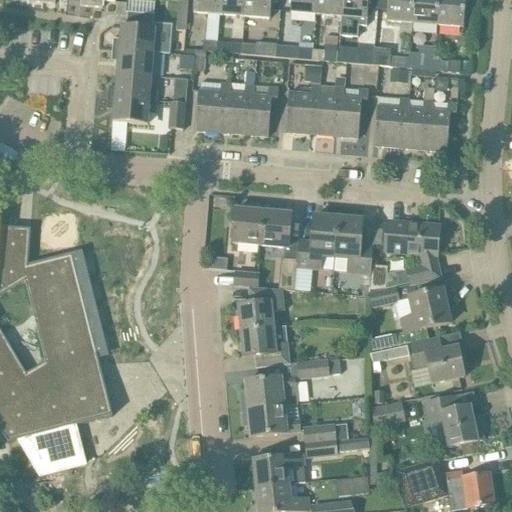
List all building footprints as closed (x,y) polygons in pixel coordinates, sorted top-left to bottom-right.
[(92,0),(91,8),(103,9),(103,2),(115,3),(116,3),(116,0),(92,0)] [(130,22),(158,23),(159,1),(131,0),(130,22)] [(216,53),(217,43),(219,15),(220,0),(194,0),(194,13),(208,14),(206,42),(204,41),(203,51),(206,52),(216,53)] [(245,17),(245,0),(220,0),(219,15),(245,17)] [(245,0),(245,17),(270,19),(271,0),(245,0)] [(316,16),(317,0),(291,0),(291,14),(316,16)] [(317,0),(316,16),(341,18),(342,0),(317,0)] [(358,26),(367,27),(368,0),(342,0),(341,18),(340,36),(358,37),(358,26)] [(412,37),(413,24),(414,0),(389,0),(387,22),(402,23),(401,36),(412,37)] [(440,0),(414,0),(413,24),(438,26),(440,0)] [(466,0),(440,0),(438,26),(464,29),(466,0)] [(188,2),(179,1),(176,33),(186,34),(188,2)] [(113,39),(112,51),(153,54),(155,31),(156,31),(156,29),(121,27),(121,28),(122,28),(120,40),(113,39)] [(231,44),(217,43),(216,53),(231,54),(231,44)] [(313,45),(300,44),(298,60),(312,61),(313,45)] [(256,46),(243,45),(242,55),(255,56),(256,46)] [(339,48),(338,54),(337,64),(373,67),(375,50),(356,48),(356,50),(339,48)] [(375,50),(373,67),(404,70),(404,60),(391,59),(392,51),(375,50)] [(151,78),(153,54),(112,51),(112,62),(119,63),(117,75),(151,78)] [(196,58),(190,58),(189,71),(204,73),(206,52),(203,51),(203,52),(197,52),(196,58)] [(324,63),(337,64),(338,54),(325,53),(324,63)] [(189,71),(190,58),(180,57),(179,71),(189,71)] [(404,60),(404,70),(417,71),(418,61),(404,60)] [(426,72),(441,73),(442,63),(427,62),(426,72)] [(448,74),(460,75),(461,63),(449,62),(448,74)] [(271,73),(281,74),(282,66),(273,65),(271,73)] [(322,68),(306,66),(304,83),(321,85),(322,68)] [(390,82),(408,83),(409,72),(391,71),(390,82)] [(246,74),(245,87),(248,87),(254,88),(255,75),(246,74)] [(151,78),(117,75),(116,88),(109,87),(108,98),(156,102),(157,88),(151,88),(151,78)] [(335,81),(335,89),(344,90),(345,82),(335,81)] [(221,86),(201,84),(201,93),(199,92),(199,93),(195,132),(220,134),(223,95),(229,95),(230,86),(221,85),(221,86)] [(223,95),(220,134),(244,136),(247,96),(253,97),(254,88),(248,87),(245,87),(244,96),(229,95),(223,95)] [(313,96),(320,97),(320,88),(311,87),(311,90),(304,89),(304,96),(289,95),(286,134),(310,136),(313,96)] [(343,99),(344,90),(335,89),(320,88),(320,97),(313,97),(310,136),(334,138),(337,99),(343,99)] [(247,96),(244,136),(268,138),(272,99),(278,100),(279,90),(269,89),(268,98),(253,97),(247,96)] [(171,103),(186,105),(187,91),(178,90),(177,101),(171,101),(171,103)] [(424,90),(422,112),(408,111),(402,110),(399,150),(423,152),(424,139),(424,133),(426,112),(431,113),(432,105),(433,91),(424,90)] [(343,99),(337,99),(334,138),(358,140),(362,101),(368,101),(369,92),(359,91),(358,101),(343,99)] [(155,115),(156,102),(108,98),(107,110),(115,110),(113,122),(113,123),(148,126),(148,125),(147,125),(148,114),(155,115)] [(402,110),(408,111),(408,102),(408,101),(399,100),(398,110),(378,108),(374,147),(399,150),(402,110)] [(186,105),(171,103),(169,130),(184,131),(186,105)] [(432,105),(431,113),(426,112),(424,133),(424,139),(423,152),(447,154),(450,114),(456,115),(457,105),(447,104),(447,106),(432,105)] [(261,247),(264,213),(236,211),(233,245),(261,247)] [(291,215),(264,213),(261,247),(288,249),(291,215)] [(321,258),(335,260),(339,219),(315,217),(312,244),(299,243),(297,261),(297,269),(320,271),(321,258)] [(339,219),(335,260),(349,261),(348,273),(371,275),(373,249),(360,248),(363,222),(339,219)] [(28,268),(31,231),(0,228),(1,221),(0,220),(0,430),(8,444),(29,439),(50,474),(84,465),(75,427),(112,418),(97,356),(72,257),(28,268)] [(439,228),(388,224),(385,254),(420,257),(423,268),(408,271),(411,284),(411,286),(440,279),(436,258),(437,258),(439,228)] [(295,293),(297,269),(297,261),(280,259),(277,292),(283,292),(295,293)] [(373,266),(370,291),(386,289),(387,275),(388,267),(373,266)] [(387,275),(386,289),(386,290),(411,284),(408,271),(408,270),(387,275)] [(235,288),(248,289),(257,290),(258,275),(236,273),(235,288)] [(283,292),(277,292),(257,290),(248,289),(248,290),(254,290),(255,305),(238,307),(240,333),(275,329),(274,313),(285,312),(283,292)] [(399,303),(396,289),(371,295),(374,308),(399,303)] [(399,347),(412,344),(429,341),(426,330),(450,324),(443,291),(409,299),(413,318),(402,320),(405,334),(396,336),(399,347)] [(367,325),(367,300),(358,300),(358,325),(367,325)] [(275,329),(240,333),(243,359),(261,357),(262,368),(256,369),(256,370),(290,366),(286,328),(275,329)] [(438,339),(429,341),(412,344),(417,371),(429,368),(433,385),(464,378),(458,348),(441,352),(438,339)] [(407,348),(371,355),(373,365),(375,374),(381,373),(379,363),(409,357),(407,348)] [(297,366),(299,380),(328,377),(341,376),(339,361),(327,363),(297,366)] [(247,395),(241,395),(242,411),(249,411),(284,407),(297,406),(294,379),(282,380),(282,379),(246,383),(247,395)] [(374,393),(374,404),(383,405),(384,393),(374,393)] [(458,410),(455,398),(426,405),(430,423),(443,421),(449,449),(484,441),(478,416),(473,417),(470,407),(458,410)] [(401,403),(373,409),(377,428),(405,422),(401,403)] [(249,411),(242,411),(244,428),(250,428),(251,439),(300,434),(299,421),(286,422),(284,407),(249,411)] [(334,429),(334,426),(304,429),(306,444),(335,441),(347,440),(346,427),(334,429)] [(347,440),(335,441),(336,452),(369,448),(368,438),(347,440)] [(336,452),(335,441),(306,444),(307,458),(336,456),(336,452)] [(254,461),(257,489),(306,484),(303,456),(254,461)] [(444,498),(438,464),(399,471),(406,506),(444,498)] [(463,473),(446,476),(451,511),(494,506),(490,475),(463,479),(463,473)] [(291,505),(289,486),(257,489),(259,511),(308,511),(308,503),(291,505)]
